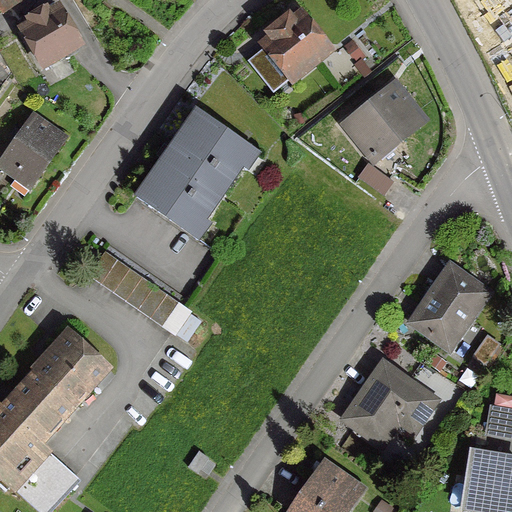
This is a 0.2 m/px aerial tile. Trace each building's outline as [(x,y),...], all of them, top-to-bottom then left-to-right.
[(0,0),(0,10),(18,0),(0,0)] [(27,26),(19,31),(40,68),(78,47),(56,9),(47,14),(44,8),(24,20),(27,26)] [(290,81),(326,52),(294,12),(258,41),(290,81)] [(344,126),(372,161),(420,122),(392,87),(344,126)] [(160,160),(151,173),(134,198),(183,232),(193,218),(201,223),(218,200),(215,198),(222,188),(224,190),(241,166),(233,161),(243,146),(193,112),(167,150),(170,152),(163,162),(160,160)] [(63,140),(30,117),(0,159),(0,169),(13,179),(9,186),(23,196),(63,140)] [(381,195),(390,183),(366,166),(357,178),(381,195)] [(188,313),(102,253),(86,277),(172,337),(173,336),(184,344),(199,323),(187,315),(188,313)] [(409,324),(446,350),(485,294),(448,268),(409,324)] [(0,412),(0,480),(35,511),(48,511),(77,482),(35,444),(103,369),(69,338),(1,413),(0,412)] [(355,402),(352,406),(342,421),(379,447),(403,412),(418,423),(433,402),(380,365),(355,402)] [(511,439),(511,407),(489,405),(485,436),(511,439)] [(186,468),(195,474),(206,459),(196,453),(186,468)] [(462,509),(482,511),(507,511),(511,484),(511,460),(475,455),(471,454),(462,509)] [(309,481),(287,511),(345,511),(361,489),(322,462),(309,481)]
